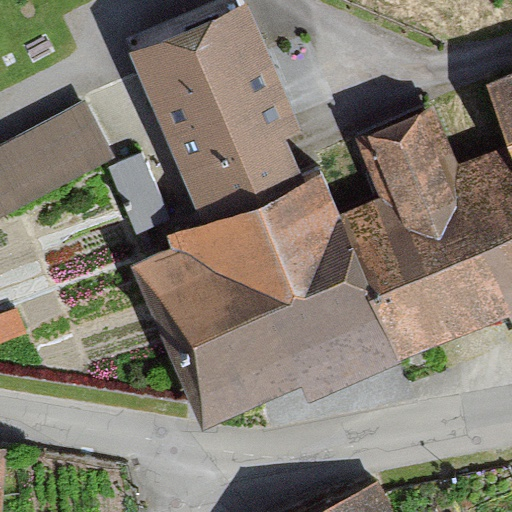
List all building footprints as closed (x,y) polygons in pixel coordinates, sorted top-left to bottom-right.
[(253,0),(160,0),(125,14),(190,175),(305,128),(253,0)] [(511,63),(490,70),(507,119),(511,132),(511,63)] [(429,80),(410,75),(361,95),(352,111),(373,170),(330,188),(390,333),(505,290),(511,309),(511,132),(507,119),(454,140),(429,80)] [(0,196),(106,142),(77,86),(0,125),(0,196)] [(330,188),(305,128),(190,175),(160,203),(165,214),(123,231),(192,397),(295,354),(304,376),(393,340),(390,333),(330,188)] [(162,194),(136,144),(112,156),(138,207),(162,194)] [(392,511),(376,473),(279,511),(392,511)]
